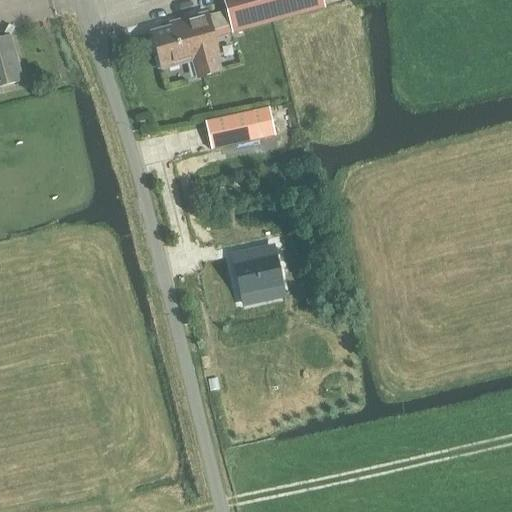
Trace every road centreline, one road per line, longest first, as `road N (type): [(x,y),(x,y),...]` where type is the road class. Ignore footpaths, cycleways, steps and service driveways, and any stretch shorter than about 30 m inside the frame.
road 1 (unclassified): [(82,0),(132,147),(217,509)]
road 2 (track): [(209,511),(511,441)]
